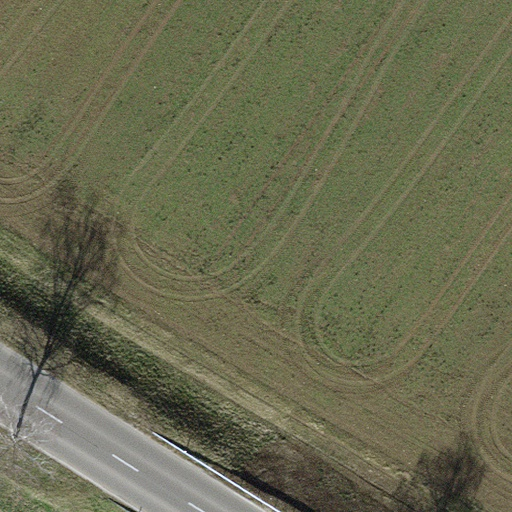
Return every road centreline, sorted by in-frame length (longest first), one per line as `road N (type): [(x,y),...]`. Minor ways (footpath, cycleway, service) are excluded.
road 1 (track): [(0,240),(137,333),(450,511)]
road 2 (primary): [(202,511),(0,386)]
